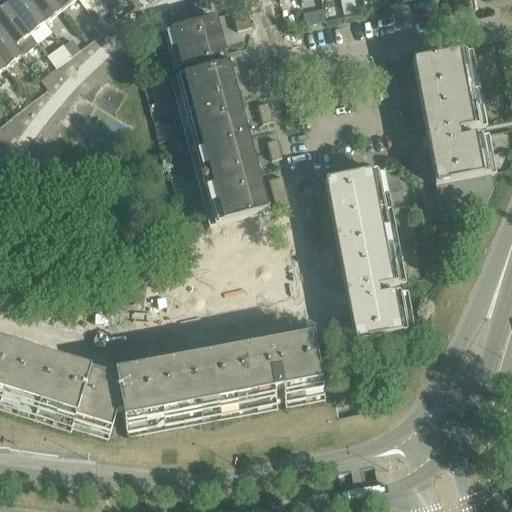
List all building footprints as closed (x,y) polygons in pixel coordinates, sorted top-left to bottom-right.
[(0,31),(14,50),(15,49),(22,59),(37,47),(30,38),(30,37),(7,8),(10,6),(6,0),(0,0),(0,6),(4,11),(0,13),(0,31)] [(17,0),(10,6),(7,8),(30,37),(46,25),(26,0),(17,0)] [(26,0),(46,25),(62,13),(51,0),(26,0)] [(51,0),(62,13),(77,1),(76,0),(51,0)] [(194,5),(197,17),(212,13),(209,1),(194,5)] [(232,15),(237,34),(252,30),(247,11),(232,15)] [(176,83),(214,226),(209,227),(210,229),(269,214),(268,211),(262,213),(253,179),(259,177),(226,56),(221,57),(212,23),(217,22),(217,19),(164,34),(164,36),(167,35),(176,69),(173,70),(174,72),(195,66),(197,75),(170,82),(171,84),(176,83)] [(0,31),(0,63),(6,71),(22,59),(15,49),(14,50),(0,31)] [(58,68),(74,56),(66,45),(50,57),(58,68)] [(432,136),(426,137),(441,217),(485,209),(493,189),(491,177),(495,176),(495,174),(490,174),(484,140),(488,139),(488,137),(460,142),(459,133),(486,128),(486,126),(478,127),(474,111),(478,110),(471,71),(467,72),(464,56),(472,54),(472,52),(412,63),(413,66),(418,64),(432,136)] [(263,88),(258,69),(248,72),(252,91),(263,88)] [(393,76),(397,95),(411,93),(408,73),(393,76)] [(273,124),(268,106),(257,108),(262,127),(273,124)] [(400,113),(404,132),(418,129),(415,111),(400,113)] [(282,161),(277,142),(267,145),(272,163),(282,161)] [(345,295),(347,306),(348,308),(354,307),(360,341),(354,342),(355,344),(415,333),(414,331),(409,332),(403,297),(408,296),(407,294),(380,299),(378,291),(406,286),(405,283),(397,285),(394,269),(397,268),(390,229),(386,230),(380,195),(383,194),(380,176),(385,175),(384,173),(324,184),(325,186),(330,185),(351,294),(345,295)] [(289,208),(281,179),(268,183),(276,212),(289,208)] [(304,188),(306,198),(320,195),(318,185),(304,188)] [(316,254),(320,272),(334,270),(331,251),(316,254)] [(312,333),(114,370),(122,414),(127,439),(129,438),(128,433),(322,397),(323,402),(325,402),(312,333)] [(0,408),(70,431),(69,433),(71,434),(73,428),(107,438),(106,441),(108,442),(117,415),(122,414),(114,370),(106,371),(90,367),(88,372),(0,344),(0,408)]
